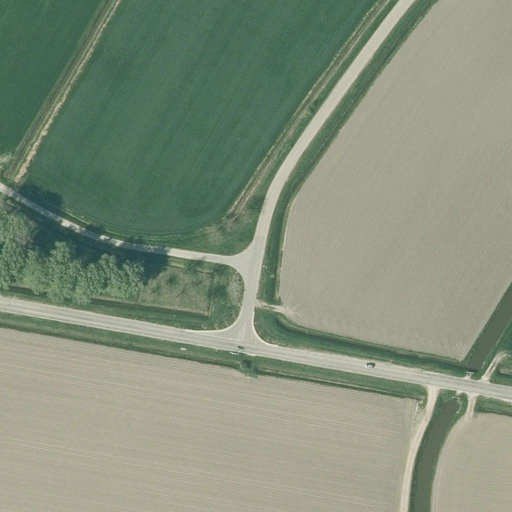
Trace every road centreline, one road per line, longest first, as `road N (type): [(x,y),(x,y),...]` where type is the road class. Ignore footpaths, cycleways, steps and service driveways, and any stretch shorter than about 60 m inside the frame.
road 1 (tertiary): [(254,266),(277,184),(408,0)]
road 2 (primary): [(511,394),(240,346)]
road 3 (unclassified): [(254,266),(112,243),(0,187)]
road 4 (primary): [(240,346),(0,304)]
